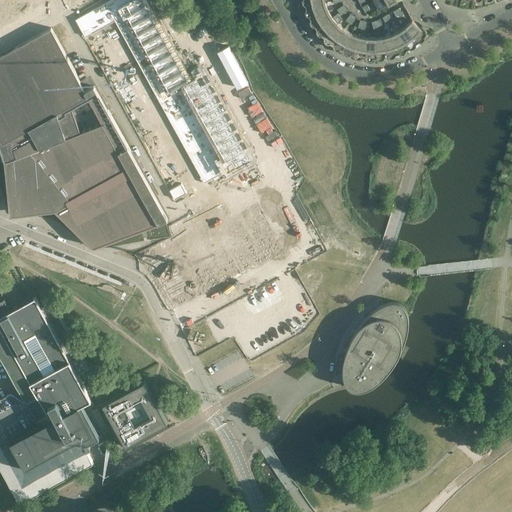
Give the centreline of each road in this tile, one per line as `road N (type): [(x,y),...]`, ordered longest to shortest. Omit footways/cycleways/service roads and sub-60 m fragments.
road 1 (unclassified): [(210,411),(143,284),(0,224)]
road 2 (residential): [(450,48),(387,76),(353,74),(304,46),(276,0)]
